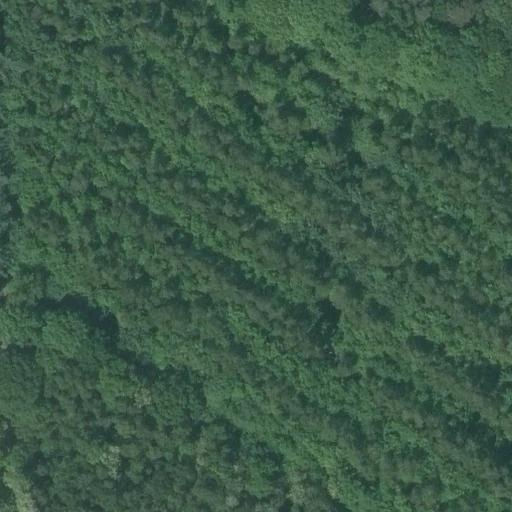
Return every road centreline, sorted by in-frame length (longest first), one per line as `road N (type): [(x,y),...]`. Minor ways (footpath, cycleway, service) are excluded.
road 1 (track): [(284,0),(511,100)]
road 2 (track): [(15,511),(0,309)]
